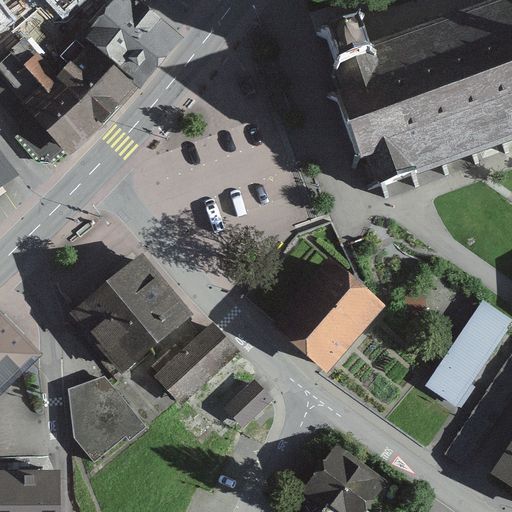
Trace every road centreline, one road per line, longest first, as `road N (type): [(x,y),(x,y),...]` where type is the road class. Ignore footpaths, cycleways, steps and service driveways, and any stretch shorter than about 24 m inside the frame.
road 1 (residential): [(92,170),(314,396)]
road 2 (residential): [(63,511),(51,329),(12,250)]
road 3 (residential): [(314,396),(478,511)]
road 4 (primary): [(209,34),(92,170)]
road 5 (residential): [(314,396),(258,511)]
